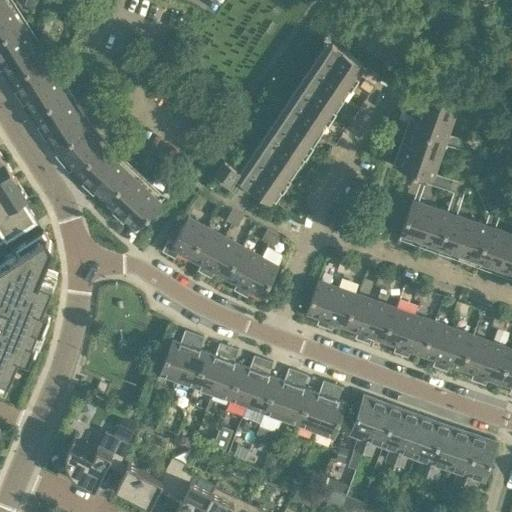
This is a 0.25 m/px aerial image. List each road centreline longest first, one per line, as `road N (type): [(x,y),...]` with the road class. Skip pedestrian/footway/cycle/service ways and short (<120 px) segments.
road 1 (residential): [(312,231),(418,49),(366,14)]
road 2 (residential): [(511,422),(278,338)]
road 3 (residential): [(278,338),(196,304),(137,266),(80,261)]
road 4 (residential): [(511,303),(312,231)]
road 5 (residential): [(80,261),(65,206),(0,99)]
road 6 (residential): [(38,426),(71,336),(80,261)]
